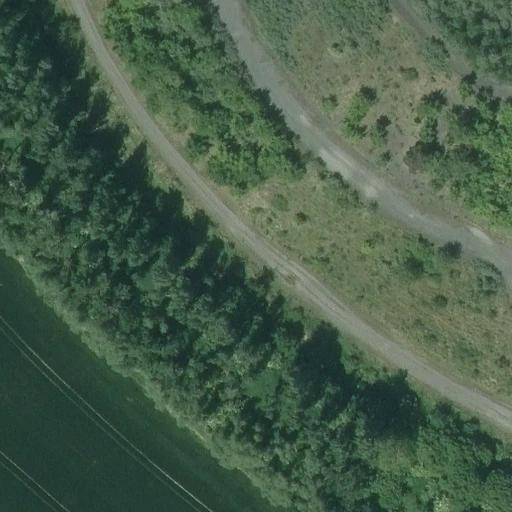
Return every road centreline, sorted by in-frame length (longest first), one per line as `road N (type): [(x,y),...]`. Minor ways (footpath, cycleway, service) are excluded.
road 1 (track): [(67,0),(86,60),(136,133),(278,285),(387,364),(511,422)]
road 2 (track): [(218,0),(283,104),(352,181),(418,227),(504,269),(511,292)]
